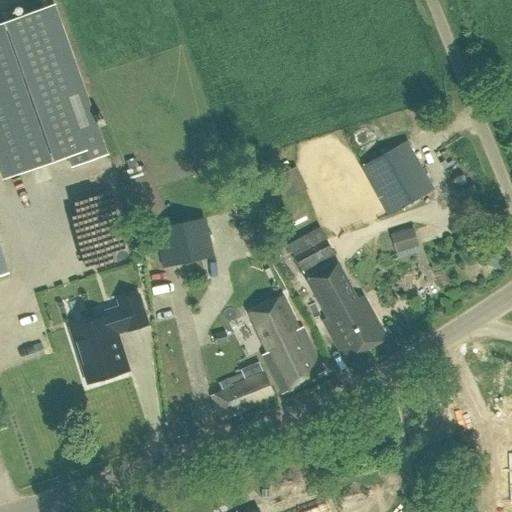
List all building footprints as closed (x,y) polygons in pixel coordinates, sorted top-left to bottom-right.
[(106,155),(53,4),(0,23),(0,176),(1,179),(66,156),(70,168),(106,155)] [(433,191),(407,141),(360,166),(387,215),(433,191)] [(305,189),(295,167),(275,177),(285,199),(305,189)] [(39,175),(16,178),(20,205),(43,202),(39,175)] [(212,256),(205,217),(152,228),(160,266),(212,256)] [(333,256),(323,236),(291,252),(302,272),(333,256)] [(335,264),(306,280),(327,318),(322,321),(344,360),(384,338),(362,298),(356,302),(335,264)] [(300,332),(284,299),(249,316),(268,355),(263,357),(280,395),(324,375),(303,330),(300,332)] [(72,340),(89,395),(129,383),(117,345),(129,342),(148,336),(139,306),(120,312),(122,320),(110,324),(112,328),(72,340)] [(273,399),(264,374),(239,383),(237,376),(217,382),(220,389),(210,393),(218,418),(273,399)]
